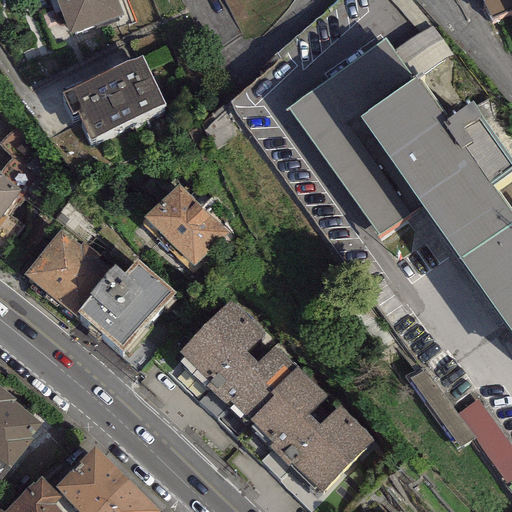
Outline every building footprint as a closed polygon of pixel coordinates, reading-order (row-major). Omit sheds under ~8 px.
[(46,0),(65,47),(122,25),(111,0),(46,0)] [(511,0),(495,0),(499,6),(486,13),(494,29),(511,20),(511,0)] [(427,106),(388,52),(293,119),(385,248),(421,223),(367,148),(427,106)] [(138,63),(56,103),(69,129),(77,126),(90,153),(164,117),(138,63)] [(456,147),(427,106),(367,148),(421,223),(467,287),(511,255),(511,225),(502,212),(456,147)] [(511,173),(481,130),(456,147),(502,212),(511,204),(511,173)] [(0,235),(23,202),(0,186),(0,235)] [(177,188),(138,232),(190,277),(228,233),(177,188)] [(82,329),(116,279),(101,268),(104,264),(86,252),(83,256),(62,242),(28,292),(82,329)] [(511,255),(467,287),(511,350),(511,255)] [(116,279),(82,329),(133,363),(177,297),(141,273),(130,288),(116,279)] [(227,310),(174,365),(321,506),(373,452),(227,310)] [(22,407),(0,389),(0,492),(48,431),(20,409),(22,407)] [(144,511),(92,461),(53,500),(65,511),(144,511)] [(65,511),(53,500),(41,489),(18,511),(65,511)]
